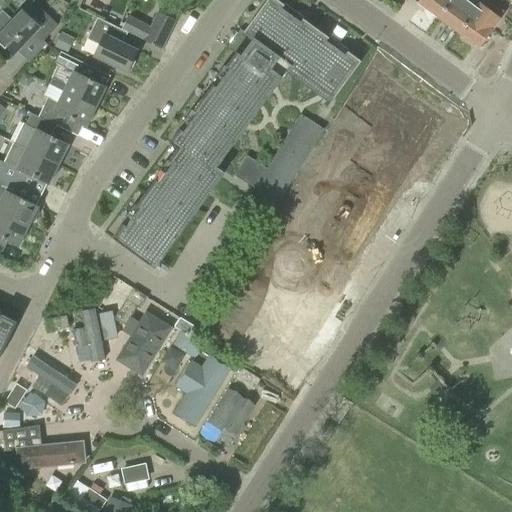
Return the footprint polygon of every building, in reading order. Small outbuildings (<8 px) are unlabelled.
[(169,143),(178,149),(112,238),(149,265),(215,175),(207,169),(273,80),(262,71),(274,55),(334,99),(361,62),(276,0),(267,0),(243,32),(244,33),(232,50),(236,53),(169,143)] [(419,0),(417,3),(438,18),(451,1),(449,0),(419,0)] [(471,16),(458,33),(479,49),(492,31),(491,31),(500,19),(499,19),(504,12),(487,0),(483,0),(472,16),(471,16)] [(438,18),(458,33),(471,16),(451,1),(438,18)] [(0,34),(0,39),(15,54),(33,35),(42,43),(58,26),(41,10),(31,20),(22,11),(0,34)] [(144,41),(162,49),(176,21),(158,12),(144,41)] [(94,57),(126,72),(137,51),(114,40),(119,29),(97,18),(87,39),(99,46),(94,57)] [(54,47),(67,54),(75,39),(61,32),(60,35),(57,34),(52,44),(55,45),(54,47)] [(73,72),(64,92),(96,108),(106,88),(83,77),(89,66),(61,52),(55,63),(73,72)] [(355,106),(371,117),(390,85),(375,76),(355,106)] [(388,128),(406,97),(390,86),(371,117),(387,128),(388,128)] [(38,117),(42,119),(60,128),(65,117),(86,127),(96,108),(64,92),(54,111),(44,106),(38,117)] [(403,139),(422,108),(406,97),(388,128),(403,139)] [(0,116),(9,109),(4,102),(0,105),(0,116)] [(419,149),(438,119),(422,108),(403,139),(419,149)] [(22,123),(12,142),(59,165),(68,145),(37,130),(42,119),(38,117),(31,114),(26,124),(22,123)] [(243,206),(266,221),(324,130),(301,115),(243,206)] [(0,160),(0,174),(9,179),(22,185),(27,174),(49,185),(59,165),(12,142),(3,162),(0,160)] [(252,181),(261,162),(249,156),(240,175),(252,181)] [(0,213),(28,227),(30,223),(34,222),(38,214),(37,210),(38,207),(3,190),(9,179),(0,174),(0,213)] [(344,195),(374,214),(384,198),(354,179),(344,195)] [(333,212),(364,230),(374,214),(344,195),(333,212)] [(324,228),(354,247),(364,230),(333,212),(324,228)] [(28,227),(0,213),(0,237),(19,247),(28,227)] [(313,244),(344,263),(354,247),(324,228),(313,244)] [(303,261),(334,279),(344,263),(313,244),(303,261)] [(319,302),(330,286),(299,266),(289,283),(319,302)] [(309,318),(319,302),(289,283),(279,300),(309,318)] [(299,335),(309,318),(279,300),(268,316),(299,335)] [(125,325),(135,308),(136,307),(126,301),(115,319),(125,325)] [(108,373),(96,312),(82,315),(85,330),(73,332),(77,351),(90,348),(95,375),(108,373)] [(140,377),(173,328),(150,312),(117,361),(140,377)] [(0,356),(17,322),(2,315),(0,318),(0,356)] [(45,321),(48,333),(69,328),(66,316),(45,321)] [(289,351),(299,335),(268,316),(259,332),(289,351)] [(174,326),(183,332),(188,324),(189,323),(180,317),(174,326)] [(189,323),(188,324),(183,332),(192,337),(198,328),(189,323)] [(279,367),(289,351),(259,332),(249,348),(279,367)] [(177,343),(195,354),(201,344),(183,333),(177,343)] [(172,354),(166,372),(177,376),(183,358),(172,354)] [(195,428),(234,367),(214,355),(204,370),(191,362),(176,385),(186,391),(172,413),(195,428)] [(74,386),(33,356),(21,374),(62,403),(74,386)] [(260,380),(241,369),(235,380),(254,391),(260,380)] [(16,385),(4,403),(15,409),(26,391),(16,385)] [(219,452),(250,403),(233,393),(202,441),(219,452)] [(344,398),(330,418),(339,424),(352,404),(344,398)] [(19,469),(88,464),(86,443),(18,448),(19,469)] [(124,487),(148,481),(144,465),(120,471),(124,487)] [(88,489),(82,499),(100,511),(107,501),(88,489)]
